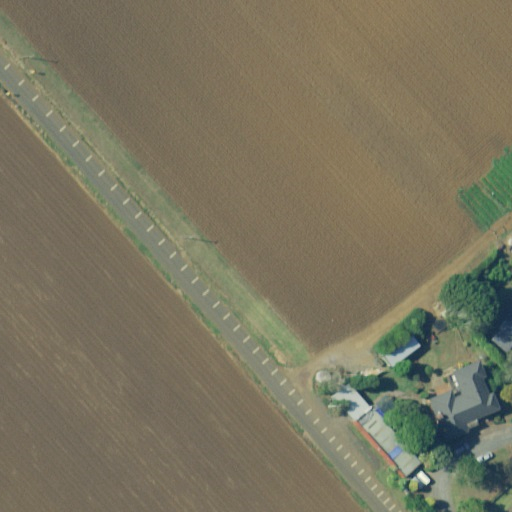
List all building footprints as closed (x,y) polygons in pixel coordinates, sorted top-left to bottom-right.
[(511,320),(508,325),(503,322),(488,340),(504,353),(511,343),(511,320)] [(417,347),(409,334),(379,355),(388,368),(417,347)] [(492,410),(471,361),(447,371),(451,382),(457,395),(452,397),(448,388),(424,398),(443,441),(475,427),(471,419),(492,410)] [(351,420),(367,406),(346,383),(331,397),(351,420)] [(417,463),(369,409),(354,423),(402,476),(417,463)]
